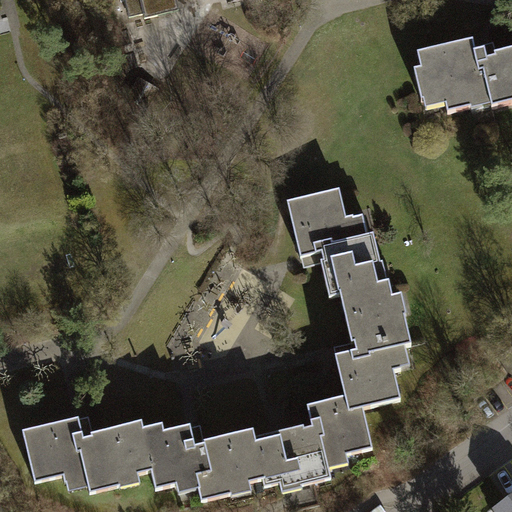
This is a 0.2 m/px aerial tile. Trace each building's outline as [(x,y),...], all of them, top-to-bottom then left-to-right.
[(123,0),(127,21),(177,11),(175,0),(185,0),(187,5),(211,0),(123,0)] [(511,119),(511,64),(482,71),(481,65),(471,67),(469,54),(413,66),(417,83),(411,85),(419,125),(444,120),(446,128),(487,119),(488,124),(511,119)] [(338,307),(389,296),(381,257),(374,258),(368,228),(361,229),(358,211),(340,215),(334,187),(284,197),(296,254),(313,250),(316,264),(329,261),(338,307)] [(389,296),(338,307),(347,347),(348,354),(332,357),(341,399),(344,414),(361,411),(399,403),(393,371),(407,368),(403,349),(409,348),(398,294),(389,296)] [(267,438),(277,488),(279,498),(294,495),(316,490),(315,484),(325,481),(323,472),(347,467),(345,455),(369,450),(361,411),(344,414),(341,399),(304,407),(309,429),(281,435),(267,438)] [(149,474),(140,432),(138,425),(78,437),(74,420),(19,432),(30,487),(60,481),(63,496),(85,491),(87,498),(137,488),(135,477),(149,474)] [(140,432),(149,474),(153,495),(173,491),(175,499),(198,495),(200,507),(249,497),(247,487),(260,484),(261,491),(277,488),(267,438),(251,441),(250,434),(189,446),(186,429),(159,435),(157,428),(140,432)] [(499,511),(511,511),(511,498),(497,509),(499,511)]
